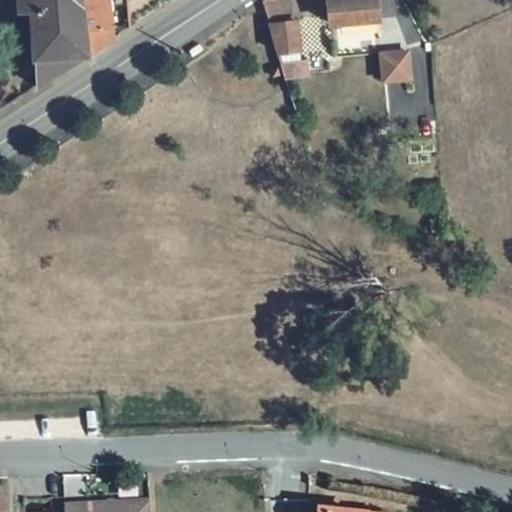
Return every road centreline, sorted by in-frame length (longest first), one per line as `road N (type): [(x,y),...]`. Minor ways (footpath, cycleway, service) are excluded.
road 1 (unclassified): [(0,454),(299,448),(511,495)]
road 2 (secondary): [(224,0),(0,149)]
